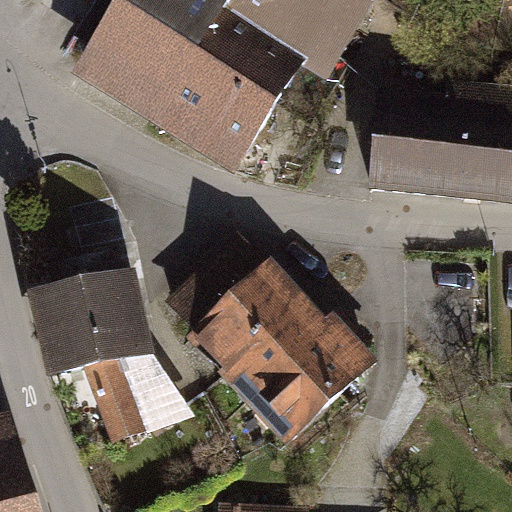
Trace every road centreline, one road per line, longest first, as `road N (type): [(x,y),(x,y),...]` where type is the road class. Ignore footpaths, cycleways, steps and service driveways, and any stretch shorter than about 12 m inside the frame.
road 1 (residential): [(511,222),(213,202),(168,186),(65,127),(0,115)]
road 2 (residential): [(67,511),(22,397),(0,297)]
